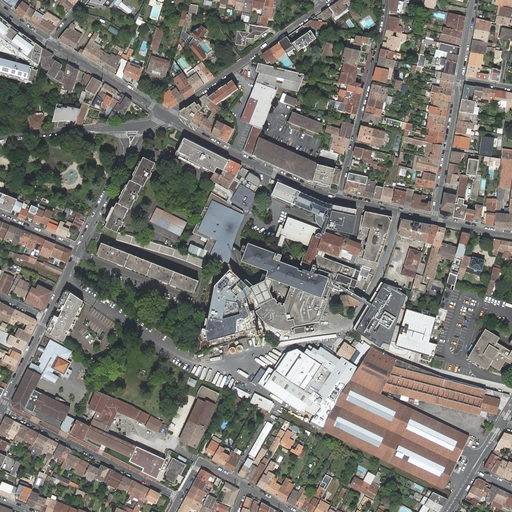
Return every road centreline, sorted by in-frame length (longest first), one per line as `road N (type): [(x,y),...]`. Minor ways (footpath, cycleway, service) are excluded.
road 1 (residential): [(387,0),(339,199)]
road 2 (residential): [(2,408),(179,497)]
road 3 (residential): [(328,3),(165,115)]
road 4 (secondary): [(165,115),(339,199)]
road 5 (residential): [(434,220),(460,78)]
road 6 (residential): [(343,334),(377,281),(398,212)]
road 7 (secondary): [(51,45),(165,115)]
